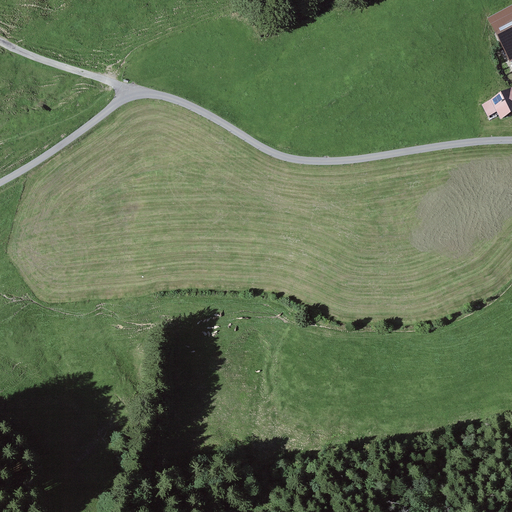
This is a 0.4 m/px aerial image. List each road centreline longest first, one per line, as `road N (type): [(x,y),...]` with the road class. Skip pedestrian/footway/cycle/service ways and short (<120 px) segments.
road 1 (residential): [(0,182),(130,94),(190,105),(283,157),(328,162),(511,140)]
road 2 (track): [(130,94),(0,41)]
